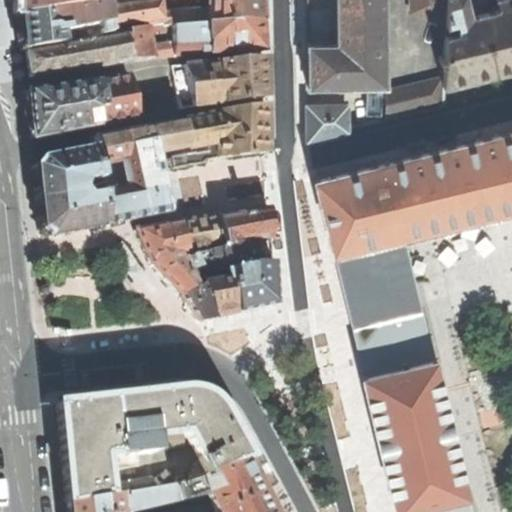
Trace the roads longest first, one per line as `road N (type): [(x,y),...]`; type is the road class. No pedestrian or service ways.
road 1 (residential): [(511,109),(285,166),(281,0)]
road 2 (residential): [(307,511),(222,367),(188,361),(15,379)]
road 3 (tertiary): [(15,379),(29,511)]
road 4 (tertiary): [(0,250),(15,379)]
